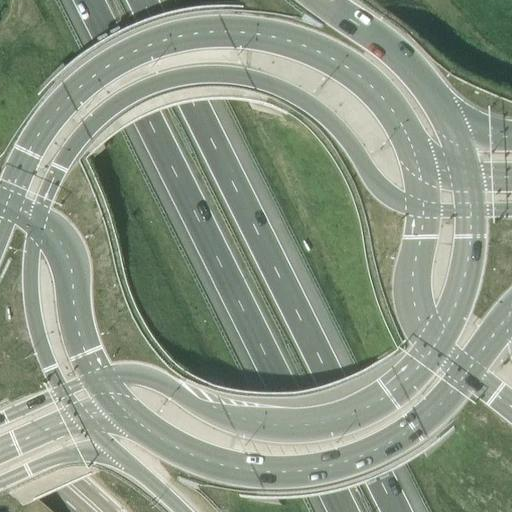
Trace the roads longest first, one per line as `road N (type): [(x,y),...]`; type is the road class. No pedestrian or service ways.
road 1 (motorway): [(86,0),(342,511)]
road 2 (motorway): [(395,511),(141,0)]
road 3 (trunk): [(409,153),(374,98),(324,62),(250,39),(189,40),(121,61),(63,103),(22,159),(3,207)]
road 4 (trunk): [(420,214),(387,201),(328,128),(295,103),(244,83),(201,79),(139,94),(101,118),(57,172),(35,225)]
road 5 (trunk): [(94,382),(142,379),(205,419),(254,431),(317,432),(398,394),(430,351)]
road 6 (trunk): [(131,424),(201,465),(296,480),(355,466),(408,436),(462,379)]
road 7 (motorway): [(443,122),(401,69),(308,0)]
road 8 (trunk): [(35,225),(29,306),(60,395)]
road 9 (trunk): [(35,225),(59,247),(75,337),(94,382)]
road 10 (trunk): [(430,351),(460,293),(467,216)]
road 11 (trunk): [(430,351),(409,309),(420,214)]
road 12 (secondary): [(97,511),(0,430)]
road 13 (secondary): [(0,485),(65,456),(118,460)]
